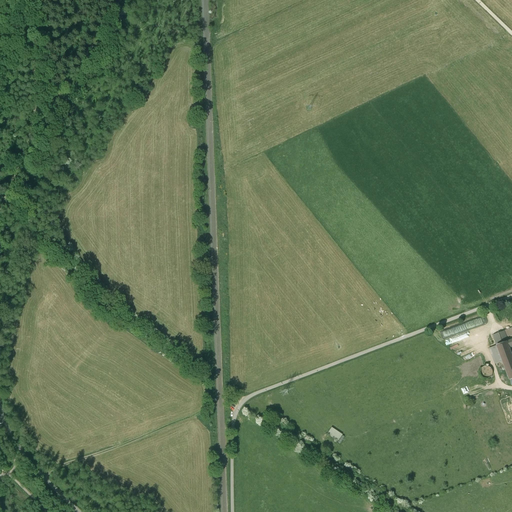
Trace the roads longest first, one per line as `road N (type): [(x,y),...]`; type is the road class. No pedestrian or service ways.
road 1 (unclassified): [(232,511),(233,422),(250,395),(511,296)]
road 2 (track): [(204,385),(199,413),(45,476)]
road 3 (unclassified): [(82,511),(20,446),(0,394)]
